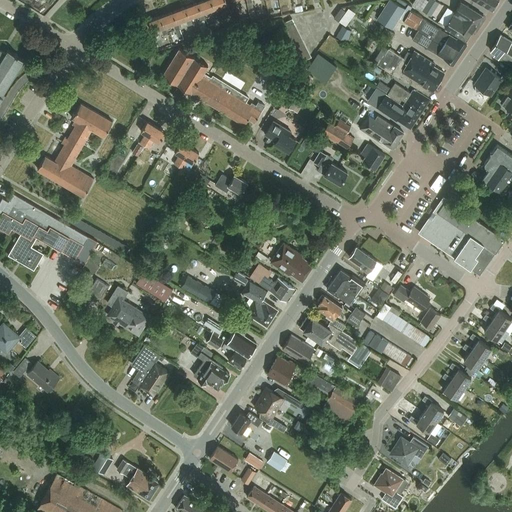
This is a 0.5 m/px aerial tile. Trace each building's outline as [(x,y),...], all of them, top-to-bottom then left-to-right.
[(217,14),(215,8),(214,8),(210,0),(203,0),(197,2),(201,13),(202,13),(211,9),(213,16),(217,14)] [(225,0),(210,0),(214,8),(215,8),(223,5),(226,11),(228,17),(232,16),(230,10),(228,2),(226,3),(225,0)] [(246,0),(250,16),(254,15),(251,0),(246,0)] [(396,16),(403,5),(394,0),(384,0),(375,17),(390,26),(396,16)] [(421,10),(427,0),(414,0),(412,4),(421,10)] [(427,0),(421,10),(431,16),(439,3),(434,0),(427,0)] [(474,0),(492,10),(498,0),(474,0)] [(473,27),(477,29),(483,20),(480,17),(482,14),(461,1),(454,11),(446,24),(444,26),(465,40),(473,27)] [(201,13),(197,2),(185,7),(189,18),(190,17),(198,14),(200,20),(204,19),(205,19),(202,13),(201,13)] [(418,28),(413,37),(453,63),(466,43),(458,38),(457,36),(450,31),(449,33),(425,18),(403,5),(396,16),(403,20),(418,28)] [(192,23),(190,17),(189,18),(185,7),(172,12),(176,22),(178,22),(186,19),(188,25),(192,23)] [(289,7),(282,9),(283,16),(290,14),(289,7)] [(339,20),(346,10),(341,7),(334,17),(339,20)] [(439,20),(446,24),(454,11),(448,7),(439,20)] [(176,22),(172,12),(160,16),(164,27),(165,26),(173,23),(179,39),(183,37),(178,22),(176,22)] [(168,33),(165,26),(164,27),(160,16),(147,21),(151,31),(161,28),(163,35),(168,33)] [(285,28),(295,23),(293,18),(283,22),(285,28)] [(204,19),(200,20),(198,21),(202,33),(208,30),(204,19)] [(288,33),(298,29),(295,23),(285,28),(288,33)] [(339,30),(348,35),(351,30),(342,25),(339,30)] [(382,25),(379,30),(391,38),(394,33),(382,25)] [(291,39),(300,34),(298,29),(288,33),(291,39)] [(345,40),(348,35),(339,30),(337,35),(345,40)] [(293,44),(303,40),(300,34),(291,39),(293,44)] [(511,66),(511,41),(500,34),(491,50),(495,53),(494,55),(511,66)] [(296,50),(306,45),(303,40),(293,44),(296,50)] [(383,44),(373,60),(394,74),(395,73),(430,95),(438,83),(437,83),(444,72),(434,66),(435,64),(414,51),(407,62),(403,60),(404,58),(383,44)] [(298,56),(308,51),(306,45),(296,50),(298,56)] [(208,65),(180,47),(163,74),(191,92),(192,91),(244,124),(248,118),(254,122),(262,109),(264,106),(257,101),(255,105),(251,102),(249,104),(245,101),(248,96),(212,73),(210,76),(203,72),(208,65)] [(0,48),(0,99),(24,60),(17,55),(18,54),(15,53),(15,54),(7,49),(5,52),(0,48)] [(308,51),(298,56),(301,61),(311,56),(308,51)] [(325,80),(336,65),(318,53),(307,68),(325,80)] [(490,94),(501,78),(486,67),(475,83),(476,84),(475,86),(476,92),(481,91),(482,89),(490,94)] [(389,87),(380,81),(376,86),(386,92),(389,87)] [(420,111),(429,98),(413,88),(410,93),(397,84),(389,95),(400,101),(401,99),(405,102),(420,111)] [(507,112),(511,115),(511,87),(511,86),(501,101),(507,105),(506,106),(507,111),(508,112),(507,112)] [(283,104),(292,110),(300,96),(292,91),(283,104)] [(355,99),(369,108),(373,101),(359,92),(355,99)] [(420,111),(405,102),(402,106),(398,104),(399,103),(386,94),(377,107),(396,119),(398,119),(410,127),(420,111)] [(72,124),(75,125),(55,161),(46,155),(38,169),(83,195),(94,178),(71,165),(92,129),(103,136),(112,121),(81,102),(72,118),(75,119),(72,124)] [(403,131),(394,125),(378,114),(375,119),(369,115),(360,128),(381,142),(384,141),(393,147),(403,131)] [(330,122),(348,134),(352,128),(334,115),(330,122)] [(159,141),(165,131),(147,120),(141,130),(145,133),(140,142),(149,147),(154,138),(159,141)] [(288,151),(295,139),(282,131),(284,127),(274,120),(267,131),(273,135),(274,133),(278,136),(274,142),(288,151)] [(355,138),(348,134),(330,122),(323,132),(348,148),(355,138)] [(309,148),(311,143),(317,147),(322,140),(308,132),(301,143),(309,148)] [(193,162),(199,151),(181,141),(175,151),(179,154),(174,162),(183,167),(188,159),(193,162)] [(142,147),(136,143),(131,152),(137,155),(142,147)] [(375,168),(385,154),(368,143),(361,153),(365,156),(363,160),(375,168)] [(511,154),(497,144),(485,161),(485,165),(487,166),(480,176),(500,190),(507,180),(505,178),(511,168),(511,154)] [(320,150),(314,161),(320,164),(317,168),(324,173),(340,183),(347,171),(331,161),(330,163),(323,158),(326,154),(320,150)] [(209,179),(199,173),(195,178),(205,185),(209,179)] [(240,192),(247,182),(234,174),(230,181),(227,178),(228,177),(222,173),(215,184),(224,190),(228,184),(240,192)] [(0,212),(2,213),(0,216),(0,227),(9,233),(12,227),(21,233),(9,255),(34,269),(43,253),(31,246),(37,236),(76,257),(88,235),(13,193),(8,202),(2,198),(0,202),(0,212)] [(292,202),(282,195),(278,201),(288,208),(292,202)] [(480,274),(505,238),(447,198),(422,234),(480,274)] [(262,207),(255,218),(259,221),(266,210),(262,207)] [(126,253),(129,247),(69,213),(66,219),(126,253)] [(159,248),(170,245),(168,238),(157,241),(159,248)] [(273,257),(270,261),(276,265),(288,273),(291,272),(302,280),(308,270),(304,267),(309,260),(302,256),(302,254),(284,241),(273,257)] [(368,272),(377,260),(357,246),(349,256),(360,264),(361,267),(368,272)] [(264,263),(267,259),(257,252),(254,256),(264,263)] [(357,294),(366,283),(353,273),(352,275),(341,267),(334,277),(357,294)] [(143,270),(136,281),(165,299),(172,288),(143,270)] [(237,271),(234,277),(244,282),(247,276),(237,271)] [(263,277),(260,283),(269,289),(285,300),(294,287),(278,277),(275,281),(272,279),(265,274),(263,277)] [(200,283),(186,275),(180,286),(194,294),(200,283)] [(350,304),(357,294),(334,277),(327,287),(338,295),(350,304)] [(96,278),(88,291),(100,298),(108,285),(96,278)] [(249,279),(241,291),(250,296),(253,299),(249,306),(248,307),(252,309),(249,313),(267,324),(277,308),(262,298),(267,291),(249,280),(249,279)] [(203,284),(196,294),(210,302),(216,291),(203,284)] [(423,309),(430,298),(414,286),(410,291),(400,284),(393,294),(404,301),(406,298),(423,309)] [(138,333),(149,315),(122,299),(128,290),(118,285),(108,302),(113,305),(108,314),(138,333)] [(379,288),(372,299),(380,305),(388,294),(379,288)] [(320,303),(317,307),(327,313),(325,315),(331,319),(329,322),(329,323),(342,329),(346,325),(335,317),(342,307),(324,294),(324,295),(322,294),(318,300),(319,302),(319,303),(320,303)] [(370,303),(366,309),(373,313),(377,307),(370,303)] [(382,319),(388,310),(389,307),(383,303),(376,315),(382,319)] [(493,303),(490,307),(497,312),(493,318),(492,319),(504,328),(511,318),(500,309),(501,308),(493,303)] [(355,306),(352,311),(362,318),(365,312),(355,306)] [(430,306),(420,320),(432,328),(441,314),(430,306)] [(386,322),(392,313),(388,310),(382,319),(386,322)] [(347,318),(356,325),(362,318),(352,311),(347,318)] [(342,346),(352,353),(348,359),(358,366),(371,349),(370,348),(360,341),(358,340),(351,335),(342,329),(329,323),(327,326),(308,313),(299,327),(322,342),(325,338),(340,348),(342,346)] [(397,316),(393,314),(392,313),(386,322),(391,325),(397,316)] [(486,313),(483,317),(490,322),(484,330),(497,339),(504,328),(492,319),(493,318),(486,313)] [(396,328),(402,319),(397,316),(391,325),(396,328)] [(400,331),(406,322),(402,319),(396,328),(400,331)] [(26,326),(19,334),(3,321),(0,324),(0,346),(7,352),(21,336),(22,340),(20,342),(25,347),(36,335),(26,326)] [(405,334),(411,325),(406,322),(400,331),(405,334)] [(410,337),(416,328),(411,325),(405,334),(410,337)] [(235,349),(235,348),(247,356),(256,342),(235,328),(227,340),(229,341),(227,344),(224,342),(227,344),(235,349)] [(414,340),(420,331),(416,328),(410,337),(414,340)] [(218,348),(223,340),(218,337),(220,334),(214,330),(207,341),(218,348)] [(369,344),(376,334),(371,330),(364,341),(369,344)] [(419,343),(425,334),(420,331),(414,340),(419,343)] [(473,332),(470,336),(477,341),(472,347),(471,349),(484,357),(491,347),(479,339),(480,337),(473,332)] [(305,362),(313,348),(291,334),(282,348),(305,362)] [(376,348),(383,338),(376,334),(369,344),(371,345),(376,348)] [(425,334),(419,343),(424,346),(430,337),(425,334)] [(376,348),(382,352),(382,351),(388,342),(383,338),(376,348)] [(224,380),(229,372),(221,366),(223,364),(213,358),(201,350),(204,346),(197,341),(190,352),(197,356),(198,355),(204,359),(193,374),(205,382),(207,380),(217,388),(223,379),(224,380)] [(247,357),(235,349),(227,344),(224,342),(221,347),(232,354),(229,360),(240,367),(247,357)] [(388,342),(382,351),(387,354),(393,345),(388,342)] [(511,346),(506,342),(502,348),(509,353),(511,348),(511,346)] [(466,343),(463,347),(470,352),(464,360),(476,369),(484,357),(471,349),(472,347),(466,343)] [(144,344),(131,364),(139,369),(132,379),(140,384),(153,394),(169,371),(148,357),(153,350),(144,344)] [(393,345),(387,354),(392,357),(398,348),(393,345)] [(398,348),(392,357),(397,360),(403,351),(398,348)] [(403,351),(397,360),(401,363),(407,354),(403,351)] [(407,354),(401,363),(406,366),(412,357),(407,354)] [(277,355),(266,373),(286,385),(291,377),(289,376),(291,373),(293,369),(296,364),(290,360),(288,361),(277,355)] [(24,358),(13,371),(18,376),(30,362),(24,358)] [(48,390),(59,376),(53,371),(51,372),(38,361),(28,373),(48,390)] [(452,362),(450,366),(457,370),(452,377),(451,378),(464,387),(471,377),(459,369),(460,367),(452,362)] [(312,372),(309,378),(305,383),(328,396),(321,408),(346,423),(359,401),(335,387),(335,386),(312,372)] [(445,372),(443,376),(449,380),(443,389),(456,398),(464,387),(451,378),(452,377),(445,372)] [(384,379),(381,384),(391,390),(394,385),(384,379)] [(271,390),(265,386),(259,396),(277,407),(283,397),(271,390)] [(289,393),(286,398),(298,405),(301,400),(289,393)] [(425,395),(422,399),(429,403),(423,411),(436,420),(443,410),(431,401),(432,400),(425,395)] [(263,411),(272,417),(277,407),(259,396),(254,406),(263,411)] [(77,420),(83,411),(77,408),(72,416),(77,420)] [(454,408),(447,417),(460,425),(466,417),(454,408)] [(240,411),(230,425),(246,435),(251,428),(247,425),(250,420),(258,426),(262,419),(249,410),(246,415),(240,411)] [(411,415),(408,419),(415,424),(416,422),(429,431),(436,420),(423,411),(418,419),(411,415)] [(274,418),(271,423),(283,430),(287,425),(274,418)] [(440,438),(431,433),(427,438),(436,444),(440,438)] [(407,463),(414,453),(421,457),(429,445),(413,435),(409,441),(401,436),(390,452),(407,463)] [(229,471),(237,458),(217,445),(209,457),(229,471)] [(274,451),(267,461),(280,470),(280,469),(286,460),(287,459),(274,451)] [(101,452),(91,467),(102,473),(111,458),(101,452)] [(149,497),(159,481),(149,475),(149,474),(124,458),(117,468),(131,477),(127,483),(149,497)] [(259,458),(254,466),(255,466),(259,469),(264,461),(259,458)] [(248,467),(241,479),(248,484),(255,472),(248,467)] [(400,493),(408,481),(386,467),(382,473),(381,472),(374,484),(382,489),(383,488),(386,491),(382,498),(395,507),(403,495),(400,493)] [(120,511),(122,510),(56,474),(35,511),(36,511),(120,511)] [(259,476),(255,482),(259,485),(263,479),(259,476)] [(425,477),(422,482),(428,486),(431,481),(425,477)] [(253,485),(246,496),(261,505),(267,494),(253,485)] [(341,492),(332,506),(340,511),(342,511),(351,498),(341,492)] [(210,511),(208,511),(209,509),(184,493),(175,507),(182,511),(210,511)] [(267,494),(261,505),(271,511),(275,511),(282,503),(267,494)] [(20,500),(14,509),(19,511),(23,511),(28,505),(20,500)] [(295,511),(282,503),(275,511),(295,511)]
